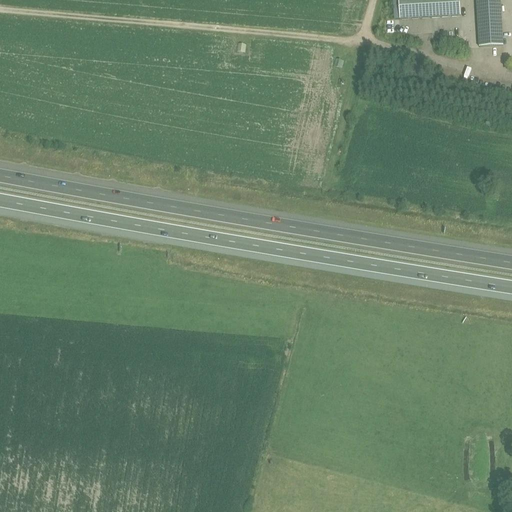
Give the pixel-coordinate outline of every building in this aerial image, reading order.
[(398,0),(400,20),(461,17),(459,0),(398,0)] [(476,0),(479,48),(503,46),(500,0),(476,0)] [(246,45),(238,44),(237,52),(245,53),(246,45)] [(336,60),(334,67),(342,69),(344,61),(336,60)] [(424,63),(412,61),(409,81),(421,83),(424,63)]
